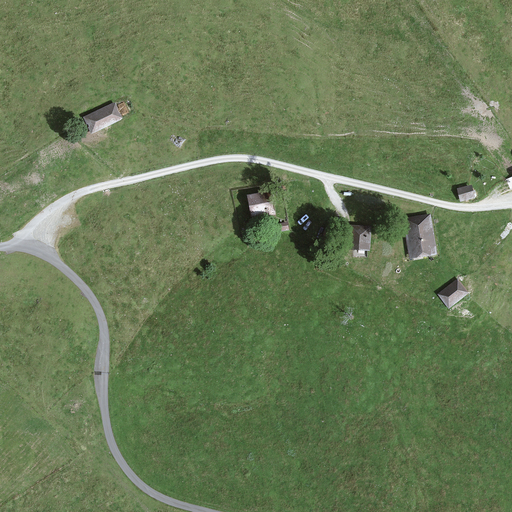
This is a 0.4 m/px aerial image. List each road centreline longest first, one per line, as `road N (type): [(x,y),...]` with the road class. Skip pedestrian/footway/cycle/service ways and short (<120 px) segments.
road 1 (track): [(32,247),(64,201),(81,191),(245,156),(446,208),(511,206)]
road 2 (track): [(202,511),(131,479),(110,448),(100,317),(87,292),(50,255),(0,245)]
